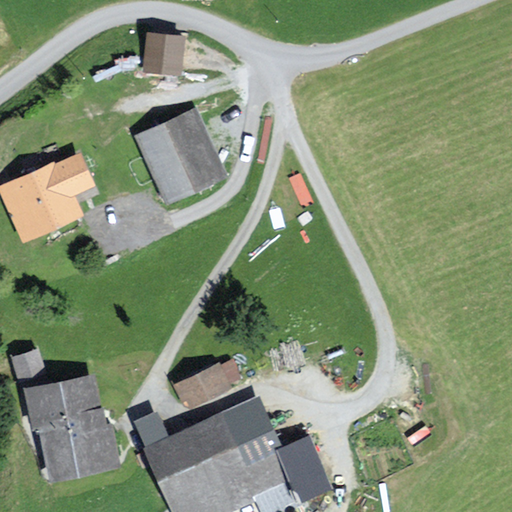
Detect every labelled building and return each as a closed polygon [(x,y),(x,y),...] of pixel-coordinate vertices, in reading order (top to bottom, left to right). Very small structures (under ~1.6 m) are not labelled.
[(185,36),(147,33),(144,70),(182,74),(185,36)] [(194,115),(141,138),(169,200),(221,177),(194,115)] [(81,153),(1,188),(24,240),(80,216),(70,194),(95,184),(81,153)] [(12,351),(17,374),(45,368),(40,345),(12,351)] [(231,360),(178,384),(188,404),(241,380),(231,360)] [(96,376),(29,390),(48,481),(115,467),(107,431),(96,376)] [(257,401),(148,448),(175,511),(221,511),(258,496),(264,511),(274,511),(331,488),(310,440),(279,453),(257,401)]
